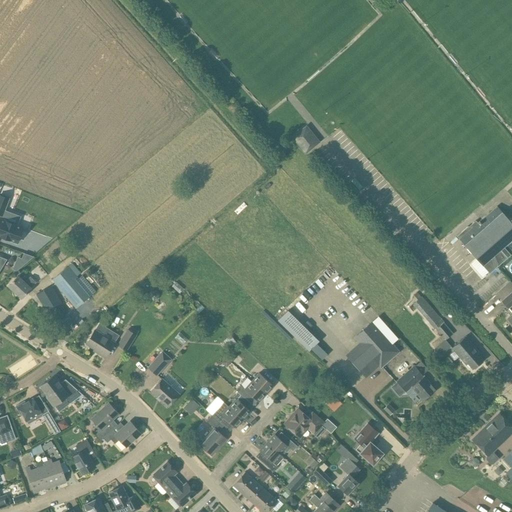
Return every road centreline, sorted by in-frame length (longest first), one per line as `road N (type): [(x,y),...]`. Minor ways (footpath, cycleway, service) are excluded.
road 1 (residential): [(369,511),(434,436),(511,376)]
road 2 (residential): [(15,511),(113,472),(162,432)]
road 3 (residential): [(162,432),(114,387),(58,352)]
